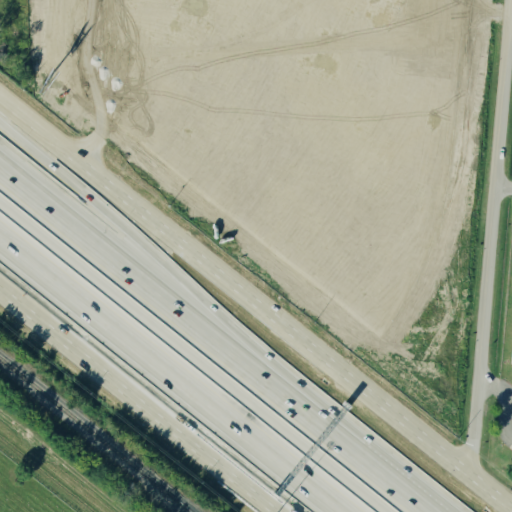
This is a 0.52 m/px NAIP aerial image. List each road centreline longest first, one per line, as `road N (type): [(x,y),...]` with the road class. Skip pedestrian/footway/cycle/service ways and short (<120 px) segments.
road 1 (primary): [(511,506),(0,92)]
road 2 (motorway): [(0,229),(355,511)]
road 3 (residential): [(391,409),(465,291),(483,247),(511,0)]
road 4 (motorway): [(260,383),(145,247),(0,119)]
road 5 (primary): [(0,288),(278,511)]
road 6 (motorway): [(260,383),(0,175)]
road 7 (motorway): [(422,511),(260,383)]
